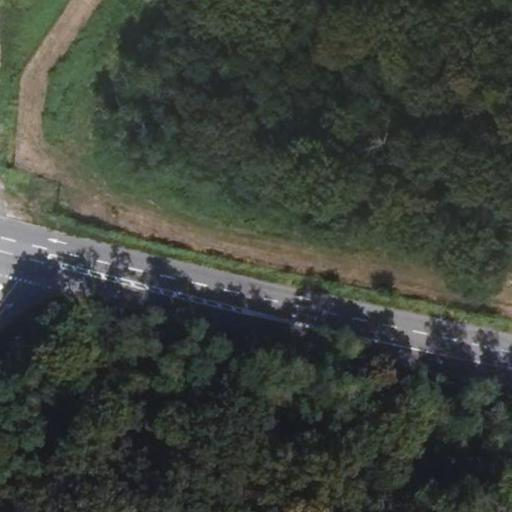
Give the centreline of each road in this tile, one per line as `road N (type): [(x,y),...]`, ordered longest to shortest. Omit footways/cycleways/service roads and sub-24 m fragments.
road 1 (primary): [(511,355),(8,246)]
road 2 (track): [(0,148),(8,0)]
